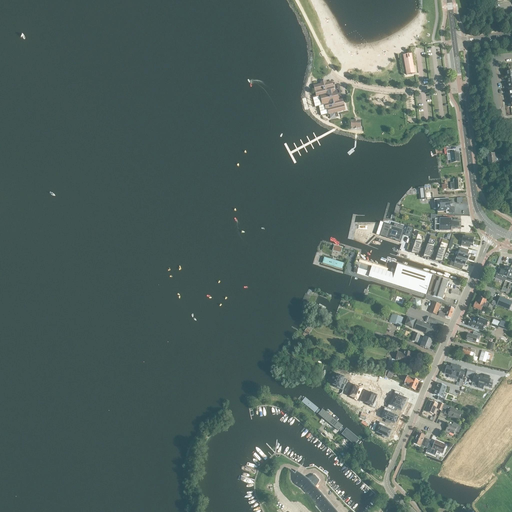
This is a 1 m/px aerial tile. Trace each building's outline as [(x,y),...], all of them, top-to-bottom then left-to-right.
[(407,75),(416,73),(412,53),(403,54),(407,75)] [(338,101),(337,96),(336,91),(334,91),(332,82),(326,83),(325,81),(321,82),(321,84),(314,86),(316,96),(320,95),(322,105),(325,104),(326,109),(328,109),(329,114),(337,112),(345,110),(342,100),(338,101)] [(364,129),(364,123),(361,123),(361,121),(358,121),(358,123),(355,123),(355,129),(358,129),(358,130),(361,130),(361,129),(364,129)] [(450,154),(451,163),(460,162),(458,153),(455,153),(454,150),(447,151),(447,154),(450,154)] [(495,156),(495,154),(487,155),(489,164),(496,163),(498,163),(503,162),(502,155),(497,155),(497,156),(495,156)] [(451,183),(451,190),(454,190),(461,190),(460,180),(453,180),(453,183),(451,183)] [(454,213),(454,208),(452,208),(451,202),(442,202),(442,199),(434,200),(434,203),(437,203),(438,209),(437,209),(437,212),(446,212),(446,213),(454,213)] [(384,223),(380,236),(400,243),(404,230),(403,230),(404,227),(394,224),(393,226),(384,223)] [(410,237),(413,228),(408,226),(405,235),(410,237)] [(413,249),(411,254),(419,254),(419,252),(421,248),(421,247),(425,234),(419,232),(414,246),(413,249)] [(425,252),(423,258),(430,258),(431,256),(433,251),(437,238),(430,235),(426,249),(426,250),(425,252)] [(462,241),(461,246),(470,248),(471,244),(473,244),(474,240),(474,238),(463,236),(462,238),(462,241)] [(437,256),(435,262),(442,262),(443,260),(445,255),(449,242),(442,239),(438,253),(437,256)] [(458,255),(457,257),(468,261),(468,259),(470,255),(468,254),(469,251),(460,248),(459,252),(458,255)] [(456,257),(453,267),(462,270),(463,266),(465,267),(466,262),(465,262),(466,260),(457,257),(456,257)] [(343,269),(345,265),(325,258),(324,263),(343,269)] [(368,277),(372,267),(359,263),(355,273),(368,277)] [(432,276),(397,265),(395,274),(372,267),(368,277),(426,295),(433,297),(442,300),(448,281),(439,279),(432,276)] [(496,274),(495,277),(505,281),(510,269),(505,267),(504,270),(502,269),(499,275),(496,274)] [(489,306),(490,304),(485,302),(486,300),(479,297),(477,301),(489,306)] [(497,305),(509,310),(511,302),(511,301),(500,297),(497,305)] [(417,309),(421,306),(420,301),(415,299),(414,300),(413,298),(409,302),(409,306),(412,306),(412,307),(417,309)] [(489,306),(477,301),(476,301),(475,304),(474,304),(473,306),(474,307),(474,308),(481,311),(483,307),(484,308),(484,307),(488,309),(489,306)] [(429,312),(436,315),(440,304),(432,302),(431,304),(432,305),(429,312)] [(389,323),(401,327),(404,318),(392,314),(389,323)] [(427,317),(425,322),(443,329),(445,323),(427,317)] [(414,329),(417,321),(415,320),(414,320),(408,318),(405,325),(412,328),(412,329),(414,329)] [(470,320),(468,326),(474,328),(475,328),(481,330),(482,327),(486,329),(486,327),(488,327),(489,322),(488,322),(483,320),(484,319),(480,318),(480,319),(479,318),(477,323),(470,321),(470,320)] [(493,320),(490,327),(498,330),(500,322),(493,320)] [(500,322),(498,328),(507,331),(510,323),(503,321),(501,320),(500,322)] [(417,321),(414,329),(435,337),(439,329),(417,321)] [(312,329),(308,326),(304,332),(309,335),(313,329),(312,329)] [(479,340),(481,334),(474,332),(473,335),(468,334),(466,341),(475,344),(477,339),(479,340)] [(429,350),(431,345),(432,340),(424,337),(420,336),(420,335),(415,333),(414,336),(412,335),(410,340),(412,341),(417,343),(417,344),(420,345),(420,346),(429,350)] [(465,356),(468,357),(469,356),(469,357),(470,352),(474,353),(475,350),(471,349),(471,350),(464,348),(462,354),(465,355),(465,356)] [(397,352),(396,360),(410,364),(412,353),(403,351),(403,353),(397,352)] [(491,354),(489,353),(482,351),(479,361),(486,363),(486,360),(488,361),(491,354)] [(393,369),(395,360),(389,359),(388,361),(385,361),(383,366),(393,369)] [(447,366),(445,374),(449,375),(448,378),(456,380),(457,378),(462,380),(464,371),(460,370),(461,368),(459,368),(456,367),(457,366),(451,364),(450,367),(447,366),(448,366),(447,366)] [(467,370),(465,377),(473,380),(472,382),(478,384),(477,387),(483,389),(484,386),(487,387),(488,387),(491,388),(493,383),(492,383),(489,382),(490,380),(490,379),(489,379),(489,377),(484,375),(483,377),(482,377),(480,376),(475,375),(475,373),(467,370)] [(334,376),(331,381),(334,382),(333,385),(335,386),(334,387),(343,391),(345,385),(342,384),(343,382),(344,379),(344,378),(337,374),(336,377),(334,376)] [(419,382),(407,377),(404,384),(405,384),(404,385),(408,387),(415,390),(419,382)] [(434,395),(437,396),(438,397),(437,400),(444,403),(445,399),(442,398),(446,387),(438,384),(436,388),(437,388),(436,390),(434,395)] [(351,386),(347,395),(352,397),(352,399),(359,402),(362,396),(359,395),(360,393),(362,389),(355,386),(354,387),(351,386)] [(391,399),(404,405),(407,399),(403,398),(401,397),(402,394),(395,391),(392,399),(391,399)] [(367,399),(366,403),(367,404),(367,405),(375,409),(377,403),(375,402),(376,400),(375,400),(377,396),(370,393),(368,397),(367,399)] [(302,401),(315,412),(319,408),(306,397),(302,401)] [(391,399),(387,408),(394,411),(395,408),(397,409),(401,411),(404,405),(391,399)] [(427,412),(434,415),(438,405),(431,402),(427,412)] [(458,420),(462,412),(451,408),(452,407),(448,405),(445,404),(443,408),(446,410),(445,412),(448,414),(447,416),(458,420)] [(385,408),(380,418),(386,420),(385,422),(390,425),(391,422),(395,424),(395,422),(397,422),(399,417),(393,415),(391,414),(392,411),(385,408)] [(318,415),(338,431),(343,425),(324,409),(318,415)] [(379,426),(376,433),(380,434),(379,436),(384,438),(385,436),(388,438),(391,431),(387,429),(384,428),(386,425),(380,422),(378,426),(379,426)] [(445,432),(449,434),(450,433),(454,435),(456,432),(458,433),(461,426),(455,424),(454,426),(449,424),(448,428),(447,427),(445,432)] [(355,444),(360,438),(347,427),(342,433),(355,444)] [(430,440),(426,439),(426,440),(423,439),(425,436),(418,433),(413,443),(421,446),(427,448),(430,440)] [(430,443),(427,451),(431,453),(432,450),(436,452),(436,451),(443,454),(446,446),(435,441),(433,445),(430,443)] [(322,511),(339,511),(317,487),(316,486),(320,481),(320,480),(320,479),(321,479),(320,478),(315,473),(315,472),(314,472),(314,473),(307,477),(297,470),(296,472),(293,470),(290,468),(289,468),(288,468),(287,468),(287,469),(293,473),(292,474),(292,475),(292,476),(292,477),(292,478),(293,479),(293,480),(294,481),(294,482),(294,483),(301,488),(322,511)] [(272,476),(273,474),(272,473),(271,473),(270,473),(269,473),(267,474),(267,475),(266,476),(265,477),(265,478),(265,479),(265,480),(265,482),(266,483),(267,484),(268,484),(269,485),(269,483),(268,482),(267,481),(267,480),(267,479),(266,479),(267,478),(267,477),(268,476),(269,476),(270,475),(271,475),(272,476)]
